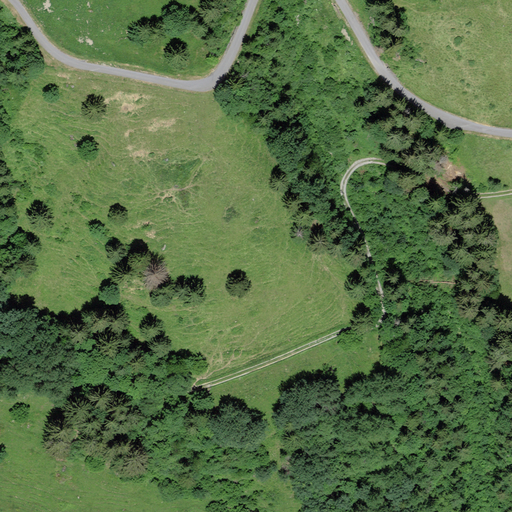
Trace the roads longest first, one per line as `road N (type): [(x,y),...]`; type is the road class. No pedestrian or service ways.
road 1 (track): [(0,384),(192,388),(343,330),(375,328),(383,312),(377,281),(343,192),(344,174),(356,163),(417,168),(460,195),(511,191)]
road 2 (unclassified): [(256,0),(229,63),(198,85),(62,57),(15,0)]
road 3 (unclassified): [(511,131),(452,119),(401,92),(340,0)]
